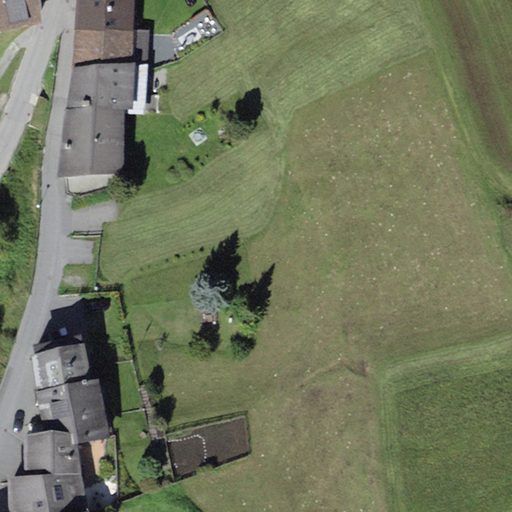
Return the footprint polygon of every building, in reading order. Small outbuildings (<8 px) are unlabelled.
[(0,0),(0,40),(41,30),(37,0),(0,0)] [(77,0),(74,39),(132,38),(133,0),(77,0)] [(174,35),(134,35),(134,67),(177,58),(174,35)] [(132,38),(74,39),(70,77),(132,72),(132,38)] [(132,72),(70,77),(69,86),(65,116),(124,115),(132,115),(132,72)] [(39,98),(28,129),(42,130),(50,102),(39,98)] [(124,115),(65,116),(59,186),(125,182),(124,115)] [(38,394),(38,400),(92,389),(84,344),(33,354),(38,394)] [(77,451),(110,441),(100,388),(92,389),(38,400),(42,428),(44,445),(76,442),(77,451)] [(44,445),(23,446),(25,487),(81,483),(77,451),(76,442),(44,445)] [(25,487),(9,487),(10,511),(87,511),(81,483),(25,487)]
